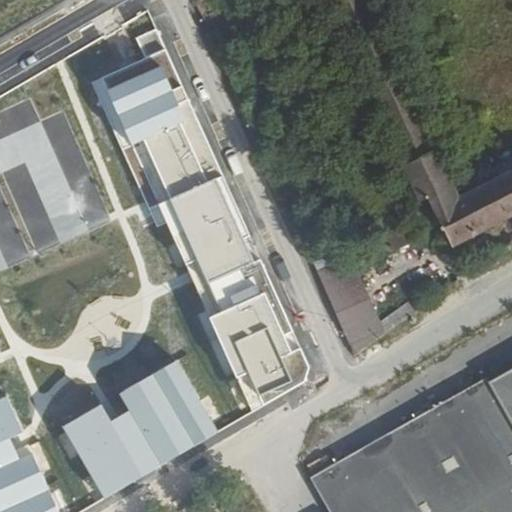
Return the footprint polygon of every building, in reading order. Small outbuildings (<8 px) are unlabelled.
[(511,0),(326,0),(400,168),(437,153),(371,7),(384,0),(511,0)] [(181,86),(170,90),(160,66),(150,59),(104,78),(131,145),(144,140),(220,311),(209,318),(253,414),(306,381),(310,368),(261,258),(251,262),(243,238),(249,234),(181,86)] [(511,172),(457,199),(437,153),(400,168),(416,204),(424,200),(447,247),(511,215),(511,172)] [(316,275),(352,355),(380,335),(347,261),(316,275)] [(405,300),(379,320),(388,332),(414,312),(405,300)] [(220,435),(178,362),(120,395),(129,410),(112,419),(103,403),(62,427),(105,501),(220,435)] [(511,511),(511,369),(488,383),(485,379),(310,476),(330,511),(511,511)] [(0,397),(0,511),(60,511),(32,453),(19,459),(10,439),(23,432),(7,395),(0,397)]
